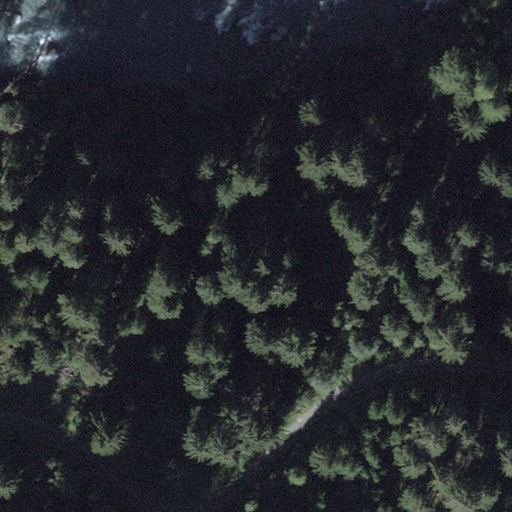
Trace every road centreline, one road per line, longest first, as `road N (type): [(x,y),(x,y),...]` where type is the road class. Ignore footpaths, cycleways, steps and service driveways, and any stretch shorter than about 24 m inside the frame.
road 1 (track): [(178,511),(231,479),(331,391),(439,358),(511,367)]
road 2 (track): [(0,414),(60,427),(103,472),(176,511)]
